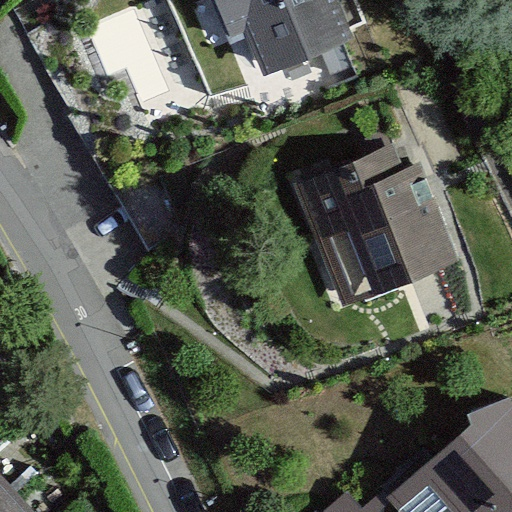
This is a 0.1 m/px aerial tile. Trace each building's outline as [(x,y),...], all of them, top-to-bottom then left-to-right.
[(365,42),(345,0),(206,0),(229,48),(249,39),(269,84),(365,42)] [(459,264),(409,143),(292,191),(342,312),(459,264)] [(511,511),(511,403),(506,397),(388,498),(400,511),(511,511)] [(24,511),(0,485),(0,511),(24,511)] [(372,511),(349,486),(319,511),(372,511)]
